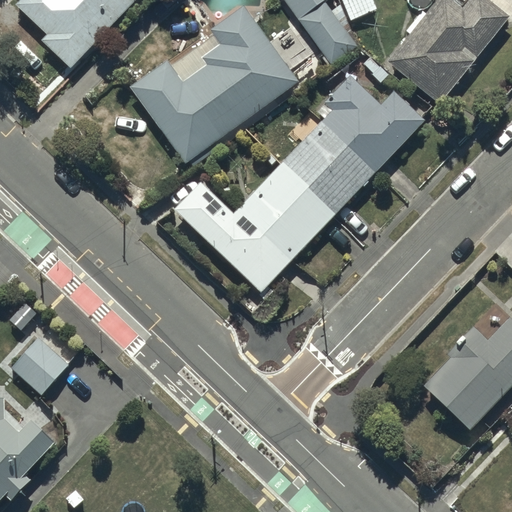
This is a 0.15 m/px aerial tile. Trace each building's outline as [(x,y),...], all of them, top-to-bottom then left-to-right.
[(45,49),(74,76),(146,0),(30,0),(19,13),(50,43),(45,49)] [(285,0),(331,62),(357,43),(324,0),(285,0)] [(342,0),(350,18),(376,6),(373,0),(342,0)] [(455,0),(432,0),(386,58),(438,100),(508,13),(491,0),(464,0),(461,5),(455,0)] [(129,84),(184,160),(298,79),(243,3),(209,27),(219,41),(201,54),(206,62),(182,78),(167,57),(129,84)] [(200,179),(174,206),(260,288),(424,117),(393,88),(380,102),(349,72),(323,99),(332,107),(232,211),(200,179)] [(423,382),(470,428),(486,412),(495,422),(505,412),(495,401),(511,384),(511,317),(509,315),(496,328),(487,318),(478,328),(472,323),(445,351),(449,355),(423,382)] [(11,366),(43,394),(79,353),(47,325),(11,366)] [(0,498),(8,491),(14,497),(32,478),(25,472),(57,440),(32,416),(24,424),(7,408),(7,393),(0,393),(0,498)] [(227,511),(204,482),(179,500),(185,507),(178,511),(227,511)]
